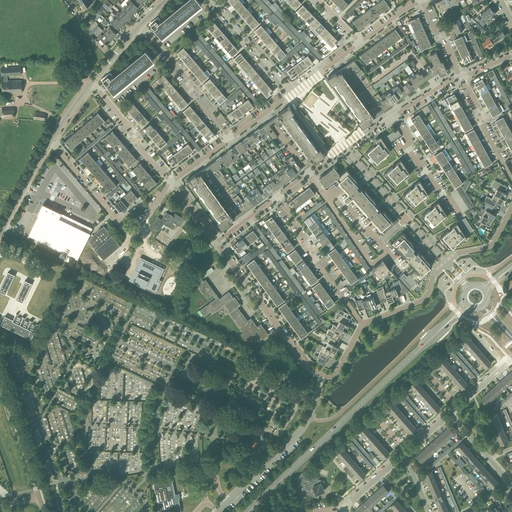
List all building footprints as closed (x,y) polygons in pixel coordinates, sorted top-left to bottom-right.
[(88,0),(86,0),(80,4),(83,10),(87,7),(87,6),(91,4),(88,0)] [(127,4),(137,12),(138,11),(136,10),(138,7),(130,0),(129,1),(128,0),(126,3),(127,4)] [(156,20),(150,24),(161,38),(162,37),(161,36),(164,34),(165,35),(165,34),(164,33),(168,31),(169,32),(169,31),(168,30),(171,28),(172,29),(171,27),(175,25),(176,26),(175,24),(178,22),(179,23),(180,23),(179,22),(182,19),(183,20),(182,19),(186,16),(187,17),(186,16),(189,13),(190,14),(190,13),(193,10),(194,11),(193,10),(197,7),(197,8),(198,8),(197,7),(200,4),(201,5),(197,0),(188,0),(160,23),(159,22),(160,22),(159,21),(160,20),(158,18),(157,17),(158,18),(156,20)] [(237,10),(243,4),(239,0),(238,0),(233,5),(237,10)] [(298,0),(295,0),(291,5),(293,7),(292,8),(294,10),(295,9),(302,3),(299,0),(298,0)] [(344,0),(338,6),(343,11),(349,4),(344,0)] [(376,0),(378,2),(384,10),(389,6),(384,0),(376,0)] [(441,11),(447,8),(442,0),(441,0),(437,3),(441,11)] [(442,0),(447,8),(453,5),(449,0),(442,0)] [(379,14),(384,10),(378,2),(373,6),(379,14)] [(135,14),(137,12),(127,4),(126,5),(125,5),(123,7),(124,8),(132,15),(134,12),(135,14)] [(241,15),(247,9),(243,4),(237,10),(241,15)] [(302,16),(308,10),(303,5),(297,11),(302,16)] [(374,18),(379,14),(373,6),(368,10),(374,18)] [(474,15),(471,19),(475,24),(478,21),(479,22),(480,21),(492,10),(489,7),(481,14),(480,13),(476,17),(474,15)] [(129,17),(132,15),(124,8),(121,11),(130,20),(131,18),(129,17)] [(242,16),(245,19),(251,14),(247,9),(241,15),(242,16)] [(306,20),(312,14),(308,10),(302,16),(306,20)] [(369,21),(374,18),(368,10),(363,14),(369,21)] [(478,21),(475,24),(484,33),(488,29),(484,25),(485,23),(485,24),(488,21),(496,13),(492,10),(480,21),(479,22),(478,21)] [(129,21),(130,20),(121,11),(119,13),(118,12),(116,14),(125,22),(127,19),(129,21)] [(123,24),(125,22),(116,14),(113,17),(114,18),(123,27),(125,26),(123,24)] [(249,24),(256,18),(251,14),(245,19),(249,24)] [(311,25),(317,19),(312,14),(306,20),(311,25)] [(364,25),(369,21),(363,14),(358,17),(364,25)] [(418,16),(409,21),(411,24),(412,26),(421,22),(418,16)] [(359,29),(364,25),(358,17),(353,21),(359,29)] [(122,28),(123,27),(114,18),(111,22),(112,23),(111,23),(118,29),(121,26),(122,28)] [(256,18),(249,24),(253,29),(260,23),(256,18)] [(315,29),(321,23),(317,19),(311,25),(313,27),(311,29),(313,31),(315,29)] [(450,30),(459,26),(456,20),(447,24),(450,30)] [(95,21),(89,28),(92,31),(98,24),(95,21)] [(218,27),(214,22),(208,28),(212,33),(218,27)] [(424,28),(421,22),(412,26),(414,32),(424,28)] [(319,34),(326,28),(321,23),(315,29),(319,34)] [(259,36),(265,30),(261,25),(255,31),(259,36)] [(459,26),(450,30),(453,36),(462,32),(459,26)] [(222,32),(218,27),(212,33),(216,37),(222,32)] [(105,33),(112,39),(117,34),(114,32),(116,31),(114,30),(113,29),(112,30),(110,28),(105,33)] [(324,38),(330,32),(326,28),(319,34),(324,38)] [(417,38),(426,34),(424,28),(414,32),(417,38)] [(402,37),(396,29),(391,33),(397,41),(402,37)] [(261,38),(263,41),(270,35),(265,30),(259,36),(261,38)] [(490,37),(485,40),(481,43),(482,44),(486,50),(494,44),(496,42),(506,35),(502,30),(492,37),(491,38),(490,37)] [(226,36),(222,32),(216,37),(220,42),(226,37),(226,36)] [(328,43),(334,37),(330,32),(324,38),(328,43)] [(101,34),(97,39),(99,41),(101,38),(107,44),(112,39),(105,33),(102,36),(101,34)] [(392,45),(397,41),(391,33),(386,37),(392,45)] [(420,44),(429,39),(426,34),(417,38),(420,44)] [(267,45),(274,40),(270,35),(263,41),(267,45)] [(457,45),(465,42),(462,36),(454,40),(457,45)] [(231,41),(226,37),(220,42),(224,47),(231,41)] [(334,37),(328,43),(333,47),(339,41),(334,37)] [(386,48),(392,45),(386,37),(380,40),(386,48)] [(429,39),(420,44),(422,49),(431,45),(429,39)] [(271,50),(278,45),(274,40),(267,45),(271,50)] [(381,52),(386,48),(380,40),(375,44),(381,52)] [(224,47),(228,52),(235,46),(233,44),(231,41),(224,47)] [(459,51),(467,48),(465,42),(457,45),(459,51)] [(376,56),(381,52),(375,44),(370,48),(376,56)] [(275,55),(282,49),(278,45),(271,50),(275,55)] [(232,57),(239,51),(235,46),(228,52),(232,57)] [(282,49),(275,55),(279,60),(286,54),(291,49),(288,46),(283,51),(282,49)] [(188,53),(184,48),(177,53),(181,58),(188,53)] [(371,60),(376,56),(370,48),(365,51),(371,60)] [(462,57),(470,53),(467,48),(459,51),(462,57)] [(110,74),(102,80),(113,93),(114,93),(113,92),(116,89),(117,90),(116,89),(120,86),(121,87),(120,86),(123,83),(124,84),(124,83),(127,80),(128,81),(127,80),(131,77),(131,78),(132,78),(131,77),(134,74),(135,75),(134,74),(138,71),(139,72),(138,71),(141,68),(142,70),(142,69),(142,68),(145,66),(146,67),(146,66),(145,65),(149,63),(149,64),(150,63),(149,62),(152,60),(153,61),(153,60),(145,50),(146,52),(112,79),(111,78),(112,77),(111,76),(112,76),(110,74),(109,73),(110,74)] [(368,62),(371,60),(365,51),(360,55),(366,63),(367,65),(369,63),(368,62)] [(438,72),(440,75),(441,75),(440,75),(447,72),(442,61),(441,62),(436,52),(429,55),(433,65),(431,66),(430,64),(425,68),(428,73),(426,75),(424,76),(426,80),(429,78),(438,72)] [(185,63),(192,57),(188,53),(181,58),(185,63)] [(238,64),(245,58),(241,53),(234,59),(238,64)] [(311,53),(303,59),(308,66),(313,63),(312,61),(316,58),(311,53)] [(470,53),(462,57),(465,63),(473,59),(470,53)] [(189,68),(196,62),(192,57),(185,63),(189,68)] [(249,63),(245,58),(238,64),(242,68),(249,63)] [(303,59),(298,63),(303,70),(308,66),(303,59)] [(354,60),(349,63),(351,66),(359,78),(364,74),(354,60)] [(193,73),(200,67),(196,62),(189,68),(193,73)] [(253,67),(249,63),(242,68),(246,73),(253,67)] [(298,63),(293,67),(298,74),(300,72),(303,70),(298,63)] [(370,111),(345,77),(349,73),(346,69),(351,66),(349,63),(333,75),(329,78),(333,83),(333,84),(335,82),(337,85),(335,86),(358,117),(359,116),(361,118),(359,120),(360,120),(364,125),(368,122),(379,114),(381,112),(384,111),(382,109),(380,110),(377,112),(374,108),(370,111)] [(211,65),(205,69),(209,74),(215,69),(211,65)] [(21,67),(1,68),(3,94),(22,93),(21,80),(7,81),(7,76),(21,75),(21,67)] [(198,77),(204,72),(200,67),(193,73),(198,77)] [(246,73),(250,78),(257,72),(255,70),(253,67),(246,73)] [(298,74),(293,67),(285,72),(284,70),(282,72),(286,77),(290,74),(293,78),(298,74)] [(485,74),(488,79),(493,77),(496,75),(493,70),(488,72),(489,73),(485,74)] [(421,84),(426,80),(424,76),(420,71),(415,75),(421,84)] [(202,82),(208,77),(204,72),(198,77),(202,82)] [(261,77),(257,72),(250,78),(254,83),(261,77)] [(159,82),(161,85),(168,79),(164,75),(157,80),(159,82)] [(421,84),(415,75),(416,76),(413,78),(411,75),(408,77),(416,88),(419,87),(418,86),(421,84)] [(265,82),(261,77),(254,83),(259,87),(265,82)] [(416,88),(408,77),(406,79),(408,82),(405,84),(411,92),(416,88)] [(161,85),(165,90),(172,84),(168,80),(168,79),(161,85)] [(208,89),(214,83),(210,79),(203,84),(208,89)] [(479,89),(486,84),(483,79),(475,83),(479,89)] [(265,82),(259,87),(260,89),(263,92),(269,86),(268,84),(265,82)] [(212,94),(218,88),(214,83),(208,89),(212,94)] [(411,92),(405,84),(403,86),(400,83),(397,85),(406,96),(411,92)] [(165,90),(169,95),(176,89),(174,87),(172,84),(165,90)] [(482,94),(489,90),(486,84),(479,89),(482,94)] [(406,96),(397,85),(395,87),(397,90),(394,92),(400,100),(403,97),(403,98),(406,96)] [(274,91),(269,86),(263,92),(267,97),(274,91)] [(216,99),(222,93),(218,88),(212,94),(216,99)] [(169,95),(173,99),(180,94),(176,89),(169,95)] [(485,100),(492,95),(489,90),(482,94),(485,100)] [(400,100),(394,92),(392,94),(389,91),(386,93),(395,104),(397,102),(396,102),(400,100)] [(222,93),(216,99),(220,103),(227,98),(222,93)] [(389,107),(378,93),(373,97),(382,109),(384,111),(389,107)] [(395,104),(386,93),(384,95),(386,98),(384,100),(379,93),(378,93),(389,107),(392,105),(392,106),(395,104)] [(173,99),(177,104),(184,98),(182,97),(180,94),(173,99)] [(447,98),(445,99),(448,105),(450,103),(457,99),(456,97),(454,94),(447,98)] [(488,105),(495,101),(492,95),(485,100),(488,105)] [(181,109),(188,103),(184,98),(177,104),(181,109)] [(450,103),(448,105),(451,110),(453,109),(460,105),(459,102),(457,99),(450,103)] [(248,110),(251,109),(254,106),(249,100),(243,103),(248,110)] [(436,103),(436,104),(434,101),(431,103),(436,111),(440,109),(436,103)] [(495,101),(488,105),(489,108),(491,111),(498,107),(501,105),(499,102),(497,103),(495,101)] [(129,112),(136,107),(132,102),(125,107),(129,112)] [(243,103),(238,107),(243,114),(248,110),(243,103)] [(430,104),(427,106),(429,108),(432,114),(435,112),(432,106),(430,104)] [(460,105),(453,109),(454,111),(454,112),(454,111),(456,114),(463,110),(462,108),(460,105)] [(183,111),(188,116),(194,111),(190,106),(183,111)] [(2,109),(2,118),(2,119),(14,118),(14,117),(14,107),(2,108),(2,109)] [(134,117),(140,111),(136,107),(129,112),(134,117)] [(238,118),(243,114),(238,107),(233,111),(238,118)] [(501,112),(498,107),(491,111),(494,116),(501,112)] [(304,169),(318,159),(324,154),(319,148),(318,149),(316,151),(314,149),(316,147),(294,116),(292,117),(290,115),(292,113),(287,108),(283,111),(270,120),(268,122),(272,129),(275,127),(282,122),(307,157),(299,162),(297,163),(302,170),(304,169)] [(463,110),(456,114),(459,120),(466,116),(465,113),(463,110)] [(138,122),(144,116),(140,111),(134,117),(138,122)] [(194,111),(188,116),(192,121),(198,115),(196,113),(194,111)] [(233,122),(238,118),(233,111),(228,115),(233,122)] [(33,117),(34,119),(45,121),(46,119),(47,116),(45,113),(36,112),(34,114),(33,117)] [(94,117),(100,125),(105,121),(98,113),(94,117)] [(338,130),(338,123),(336,121),(335,121),(325,114),(323,114),(323,116),(325,116),(329,119),(329,126),(326,126),(329,127),(331,130),(328,130),(328,134),(332,139),(335,141),(340,137),(342,135),(344,133),(342,130),(340,133),(337,131),(338,130)] [(415,125),(422,120),(419,114),(411,119),(415,125)] [(192,121),(196,126),(202,120),(201,118),(198,115),(192,121)] [(144,116),(138,122),(142,127),(148,121),(144,116)] [(466,116),(459,120),(462,125),(469,121),(468,119),(466,116)] [(95,129),(100,125),(94,117),(89,121),(95,129)] [(504,117),(496,121),(499,127),(507,122),(504,117)] [(202,120),(196,126),(200,130),(206,125),(204,122),(202,120)] [(418,130),(426,125),(422,120),(415,125),(418,130)] [(90,133),(95,129),(89,121),(84,125),(90,133)] [(465,131),(472,127),(469,121),(462,125),(465,131)] [(268,122),(263,126),(273,140),(278,137),(272,129),(268,122)] [(501,129),(502,132),(510,128),(507,122),(499,127),(501,129)] [(148,133),(154,128),(150,123),(143,128),(148,133)] [(85,137),(90,133),(84,125),(79,129),(85,137)] [(204,135),(211,130),(206,125),(200,130),(204,135)] [(422,135),(429,130),(426,125),(418,130),(422,135)] [(259,128),(257,129),(263,138),(268,134),(273,140),(263,126),(260,128),(259,127),(259,128)] [(152,138),(159,132),(154,128),(148,133),(152,138)] [(511,134),(511,131),(510,128),(502,132),(505,138),(511,134)] [(81,141),(85,137),(79,129),(74,133),(81,141)] [(251,134),(257,142),(260,140),(260,141),(263,139),(262,138),(263,138),(257,129),(255,131),(251,134)] [(390,152),(386,145),(401,135),(397,129),(381,140),(379,137),(375,140),(377,143),(374,146),(373,145),(365,152),(365,153),(365,154),(374,164),(375,164),(376,164),(384,157),(383,156),(385,155),(385,156),(390,152)] [(469,139),(477,135),(474,129),(466,134),(469,139)] [(211,130),(204,135),(208,140),(215,134),(211,130)] [(425,140),(433,136),(429,130),(422,135),(425,140)] [(109,142),(116,136),(112,131),(105,137),(109,142)] [(156,143),(163,137),(159,132),(152,138),(156,143)] [(76,145),(81,141),(74,133),(69,138),(76,145)] [(246,137),(254,149),(257,147),(254,144),(257,142),(251,134),(249,136),(248,135),(246,137)] [(469,139),(472,145),(480,140),(478,137),(477,135),(469,139)] [(113,147),(121,141),(116,136),(109,142),(113,147)] [(163,137),(156,143),(158,145),(160,148),(167,142),(168,141),(164,136),(163,137)] [(428,146),(436,141),(433,136),(425,140),(428,146)] [(241,141),(240,141),(246,150),(249,148),(251,151),(254,149),(246,137),(244,139),(241,141)] [(71,149),(76,145),(69,138),(64,142),(71,149)] [(475,150),(483,146),(480,140),(472,145),(475,150)] [(117,152),(125,145),(121,141),(113,147),(117,152)] [(235,146),(241,154),(244,151),(245,152),(247,151),(246,150),(240,141),(235,145),(235,146)] [(436,141),(428,146),(432,151),(439,146),(436,141)] [(196,142),(193,145),(197,150),(198,152),(201,150),(202,149),(196,142)] [(183,147),(188,154),(194,150),(189,143),(183,147)] [(121,157),(129,150),(125,145),(117,152),(121,157)] [(166,145),(157,153),(159,156),(168,148),(166,145)] [(229,149),(237,161),(240,159),(238,155),(241,154),(235,146),(232,148),(232,147),(229,149)] [(479,156),(486,151),(483,146),(475,150),(479,156)] [(178,148),(176,149),(178,151),(183,158),(188,154),(183,147),(180,150),(178,148)] [(224,154),(230,161),(232,159),(235,163),(237,161),(229,149),(227,151),(228,151),(224,154)] [(125,161),(133,155),(129,150),(121,157),(125,161)] [(438,161),(445,156),(442,150),(435,155),(438,161)] [(178,161),(183,158),(178,151),(173,155),(178,161)] [(482,161),(489,157),(486,151),(479,156),(482,161)] [(84,163),(92,157),(88,152),(80,158),(84,163)] [(218,157),(224,165),(230,161),(224,154),(221,156),(221,155),(218,157)] [(133,155),(125,161),(130,166),(137,160),(133,155)] [(173,165),(178,161),(173,155),(168,158),(173,165)] [(287,160),(292,166),(297,174),(302,170),(297,163),(292,156),(287,160)] [(441,166),(449,161),(445,156),(438,161),(441,166)] [(92,157),(84,163),(88,168),(96,161),(92,157)] [(217,159),(213,162),(224,176),(219,169),(224,165),(218,157),(217,158),(217,159)] [(489,157),(482,161),(485,167),(492,163),(489,157)] [(384,174),(384,175),(393,185),(394,185),(403,178),(402,177),(405,174),(406,176),(406,177),(410,175),(401,160),(395,163),(396,164),(393,167),(392,166),(384,174)] [(92,173),(100,166),(96,161),(88,168),(92,173)] [(445,171),(452,167),(449,161),(441,166),(445,171)] [(213,162),(208,165),(213,172),(219,180),(224,176),(213,162)] [(137,175),(144,168),(140,163),(133,170),(137,175)] [(193,186),(219,222),(217,223),(222,230),(231,223),(230,222),(240,215),(243,213),(238,206),(236,208),(229,213),(204,179),(211,174),(213,172),(208,165),(206,167),(196,175),(195,174),(186,181),(191,187),(193,186)] [(284,167),(292,178),(294,177),(294,176),(297,174),(292,166),(289,168),(287,165),(284,167)] [(452,167),(445,171),(446,174),(448,177),(456,172),(458,171),(454,165),(452,167)] [(100,166),(92,173),(97,177),(104,171),(100,166)] [(292,178),(284,167),(281,169),(283,172),(281,174),(286,182),(290,179),(290,180),(292,178)] [(356,181),(346,169),(339,176),(338,174),(339,174),(334,167),(319,178),(326,188),(328,187),(327,186),(335,180),(348,194),(343,198),(347,202),(351,198),(366,215),(362,219),(365,223),(370,219),(381,231),(380,232),(382,234),(394,223),(384,212),(382,213),(373,204),(375,202),(365,190),(363,192),(355,183),(356,181)] [(141,179),(148,173),(144,168),(137,175),(141,179)] [(101,182),(108,175),(104,171),(97,177),(101,182)] [(452,182),(459,177),(456,172),(448,177),(452,182)] [(145,184),(153,178),(148,173),(141,179),(145,184)] [(273,175),(281,186),(284,185),(283,184),(286,182),(281,174),(278,176),(276,173),(273,175)] [(105,187),(113,180),(108,175),(101,182),(105,187)] [(270,182),(276,190),(279,187),(279,188),(281,186),(273,175),(270,177),(273,180),(270,182)] [(459,177),(452,182),(455,188),(463,183),(459,177)] [(153,178),(145,184),(149,189),(157,182),(153,178)] [(113,180),(105,187),(109,192),(117,185),(113,180)] [(465,192),(470,181),(468,180),(466,181),(462,188),(464,190),(465,192)] [(494,194),(503,199),(506,194),(504,192),(506,187),(507,187),(495,180),(492,186),(497,189),(494,194)] [(267,184),(264,186),(270,194),(276,190),(270,182),(269,181),(267,183),(267,184)] [(420,198),(423,196),(425,197),(425,198),(429,196),(419,181),(414,184),(415,186),(412,188),(411,187),(402,195),(412,207),(421,199),(420,198)] [(257,187),(265,198),(267,197),(267,196),(270,194),(264,186),(262,188),(259,185),(257,187)] [(304,191),(310,197),(315,194),(314,193),(316,191),(313,186),(310,188),(309,187),(304,191)] [(254,189),(251,191),(253,194),(259,202),(262,199),(263,200),(265,198),(257,187),(254,189)] [(126,194),(133,201),(137,197),(131,189),(126,194)] [(305,201),(310,197),(304,191),(299,194),(305,201)] [(128,206),(133,201),(126,194),(121,198),(128,206)] [(249,194),(246,195),(248,198),(254,206),(256,205),(256,204),(259,202),(253,194),(250,196),(249,194)] [(300,205),(305,201),(299,194),(294,198),(300,205)] [(486,196),(483,202),(496,208),(495,208),(498,203),(500,204),(503,199),(494,194),(492,199),(486,196)] [(238,206),(243,213),(248,209),(238,195),(233,199),(238,206)] [(245,200),(243,202),(248,209),(251,207),(252,208),(254,206),(248,198),(246,195),(243,197),(245,200)] [(118,200),(116,202),(117,203),(123,210),(128,206),(121,198),(120,196),(117,199),(118,200)] [(294,209),(300,205),(294,198),(289,202),(294,209)] [(439,219),(442,217),(444,219),(443,219),(444,219),(447,217),(438,202),(433,205),(434,207),(430,209),(421,216),(431,228),(440,220),(439,219)] [(485,210),(483,215),(492,220),(495,215),(492,213),(495,208),(496,209),(496,208),(483,202),(486,203),(484,210),(485,210)] [(123,210),(117,203),(114,205),(120,212),(121,212),(123,210)] [(321,208),(323,211),(324,209),(326,212),(330,210),(325,204),(321,208)] [(29,234),(29,235),(63,252),(63,253),(61,257),(61,258),(68,261),(70,258),(71,256),(77,259),(80,254),(92,260),(105,234),(92,228),(91,228),(90,227),(61,213),(57,211),(57,212),(44,205),(39,215),(38,217),(37,220),(35,222),(34,225),(33,227),(32,230),(31,232),(29,234)] [(183,220),(173,213),(171,216),(165,212),(161,218),(157,216),(150,226),(157,231),(161,224),(172,231),(176,225),(178,227),(183,220)] [(312,215),(305,220),(308,225),(315,220),(312,215)] [(489,225),(492,220),(483,215),(480,220),(479,219),(474,224),(484,230),(485,229),(484,229),(486,224),(489,225)] [(269,226),(275,221),(272,216),(265,221),(269,226)] [(461,244),(460,243),(458,240),(459,239),(461,241),(468,240),(465,236),(473,230),(465,218),(460,221),(460,222),(457,224),(457,223),(451,226),(452,228),(449,230),(448,229),(440,237),(448,247),(461,244)] [(312,230),(319,225),(315,220),(308,225),(312,230)] [(272,232),(279,227),(275,221),(269,226),(272,232)] [(258,227),(257,227),(255,224),(253,226),(258,234),(262,232),(258,227)] [(323,230),(325,229),(321,224),(319,225),(312,230),(316,235),(323,230)] [(276,237),(283,232),(279,227),(272,232),(276,237)] [(253,241),(258,237),(253,230),(248,234),(253,241)] [(327,235),(323,230),(316,235),(320,241),(327,235)] [(280,242),(287,237),(283,232),(276,237),(280,242)] [(402,264),(406,260),(415,269),(407,277),(404,273),(399,277),(409,289),(417,282),(420,286),(422,279),(422,278),(424,277),(425,277),(429,263),(422,255),(420,256),(410,245),(412,244),(402,233),(390,243),(392,245),(393,245),(404,257),(400,261),(401,262),(402,264)] [(248,245),(253,241),(248,234),(243,238),(248,245)] [(330,240),(327,235),(320,241),(323,246),(330,240)] [(283,247),(290,242),(287,237),(280,242),(283,247)] [(243,249),(248,245),(243,238),(238,241),(243,249)] [(330,240),(323,246),(327,251),(334,246),(330,240)] [(238,252),(243,249),(238,241),(233,245),(238,252)] [(290,242),(283,247),(287,252),(294,247),(290,242)] [(335,248),(328,253),(332,258),(339,253),(341,251),(338,246),(335,248)] [(293,259),(299,254),(296,249),(289,254),(293,259)] [(336,263),(343,258),(339,253),(332,258),(336,263)] [(296,264),(303,259),(299,254),(293,259),(296,264)] [(340,268),(347,263),(343,258),(336,263),(340,268)] [(132,277),(130,280),(156,293),(162,281),(161,280),(161,282),(157,280),(163,269),(141,259),(135,270),(139,272),(136,278),(132,277)] [(251,269),(258,264),(254,259),(247,264),(251,269)] [(300,269),(307,264),(303,259),(296,264),(300,269)] [(390,271),(383,260),(372,269),(379,279),(390,271)] [(343,273),(350,268),(347,263),(340,268),(343,273)] [(11,264),(8,271),(20,276),(23,269),(11,264)] [(255,275),(262,269),(258,264),(251,269),(255,275)] [(300,269),(296,272),(300,277),(304,274),(311,269),(308,267),(307,264),(300,269)] [(347,278),(354,273),(350,268),(343,273),(347,278)] [(258,280),(265,274),(262,269),(255,275),(258,280)] [(307,279),(314,275),(311,269),(304,274),(307,279)] [(0,291),(5,295),(15,275),(8,272),(0,288),(0,291)] [(353,287),(369,276),(367,272),(346,287),(349,291),(353,288),(353,287)] [(354,273),(347,278),(351,283),(358,278),(354,273)] [(195,277),(193,279),(194,280),(205,295),(207,299),(213,294),(216,298),(199,310),(204,316),(210,311),(211,313),(215,311),(216,311),(222,307),(221,306),(224,304),(230,312),(229,312),(241,329),(244,332),(241,334),(245,341),(254,335),(255,337),(257,335),(255,332),(257,331),(260,336),(262,339),(269,334),(266,331),(261,324),(257,326),(251,318),(248,320),(246,316),(245,316),(238,308),(237,307),(240,305),(237,301),(239,300),(240,299),(237,295),(234,297),(233,297),(229,291),(219,298),(214,291),(206,280),(205,279),(204,280),(203,280),(200,276),(199,274),(195,277)] [(262,285),(269,280),(265,274),(258,280),(262,285)] [(314,275),(307,279),(311,285),(318,280),(314,275)] [(297,287),(301,285),(302,284),(300,281),(298,279),(297,279),(294,282),(297,287)] [(32,284),(25,280),(16,299),(23,303),(32,284)] [(266,290),(273,285),(269,280),(262,285),(266,290)] [(390,290),(393,300),(399,297),(398,295),(403,293),(404,293),(399,280),(392,283),(395,288),(390,290)] [(316,292),(323,287),(320,282),(313,287),(316,292)] [(270,295),(277,290),(273,285),(266,290),(270,295)] [(320,297),(327,292),(323,287),(316,292),(320,297)] [(382,287),(376,289),(382,302),(381,301),(387,299),(388,302),(393,300),(390,290),(385,292),(382,287)] [(371,293),(366,295),(367,299),(371,309),(377,306),(376,304),(381,301),(381,302),(382,302),(376,289),(377,292),(372,296),(371,293)] [(273,300),(280,295),(277,290),(270,295),(273,300)] [(324,302),(331,297),(327,292),(320,297),(324,302)] [(280,295),(273,300),(277,305),(284,300),(280,295)] [(310,297),(306,299),(310,304),(313,302),(316,300),(312,295),(310,297)] [(331,297),(324,302),(328,307),(335,302),(331,297)] [(371,309),(367,299),(362,301),(362,300),(355,301),(354,298),(359,311),(359,310),(364,308),(366,311),(371,309)] [(282,312),(289,307),(286,302),(279,307),(282,312)] [(286,317),(293,312),(289,307),(282,312),(286,317)] [(337,313),(334,319),(339,321),(337,326),(346,331),(349,326),(346,324),(349,319),(350,320),(350,319),(346,317),(348,314),(340,310),(338,313),(337,313)] [(290,323),(297,317),(293,312),(286,317),(290,323)] [(36,330),(39,324),(16,314),(14,320),(5,316),(1,325),(32,339),(36,330)] [(294,328),(302,322),(300,320),(299,321),(297,317),(290,323),(294,328)] [(297,333),(304,328),(301,323),(302,322),(294,328),(297,333)] [(127,327),(145,335),(147,331),(129,323),(127,327)] [(329,328),(326,334),(338,340),(341,335),(343,336),(346,331),(337,326),(334,325),(331,329),(329,328)] [(304,328),(297,333),(301,338),(308,333),(304,328)] [(146,336),(163,342),(164,338),(148,332),(146,336)] [(326,334),(323,340),(327,342),(328,343),(326,347),(323,346),(335,352),(338,347),(335,346),(338,340),(326,334)] [(464,345),(470,339),(466,335),(460,340),(464,345)] [(468,350),(475,344),(470,339),(464,345),(468,350)] [(472,354),(479,349),(475,344),(468,350),(472,354)] [(332,358),(335,352),(323,346),(318,356),(315,355),(327,362),(327,361),(329,356),(332,358)] [(476,359),(483,353),(479,349),(472,354),(476,359)] [(480,364),(487,358),(483,353),(476,359),(480,364)] [(440,366),(447,360),(443,355),(436,361),(440,366)] [(487,358),(480,364),(485,368),(491,363),(487,358)] [(444,371),(451,365),(447,360),(440,366),(444,371)] [(449,375),(455,369),(451,365),(444,371),(449,375)] [(453,380),(459,374),(455,369),(449,375),(453,380)] [(457,385),(463,379),(459,374),(453,380),(457,385)] [(506,388),(510,384),(505,377),(500,382),(506,388)] [(463,379),(457,385),(461,389),(468,384),(463,379)] [(413,390),(419,384),(415,380),(409,385),(413,390)] [(501,392),(506,388),(500,382),(495,386),(501,392)] [(417,395),(424,389),(419,384),(413,390),(417,395)] [(496,396),(501,392),(495,386),(491,390),(496,396)] [(421,399),(428,394),(424,389),(417,395),(421,399)] [(492,400),(496,396),(491,390),(486,394),(492,400)] [(425,404),(432,398),(428,394),(421,399),(425,404)] [(487,405),(492,400),(486,394),(481,398),(487,405)] [(430,409),(436,403),(432,398),(425,404),(430,409)] [(141,400),(139,424),(145,424),(146,408),(147,408),(148,400),(141,400)] [(389,411),(396,405),(392,401),(385,406),(389,411)] [(436,403),(430,409),(434,414),(440,408),(436,403)] [(394,416),(400,410),(396,405),(389,411),(394,416)] [(398,420),(404,415),(400,410),(394,416),(398,420)] [(491,422),(499,418),(497,412),(489,416),(491,422)] [(402,425),(408,419),(404,415),(398,420),(402,425)] [(493,427),(501,424),(499,418),(491,422),(493,427)] [(406,430),(412,424),(408,419),(402,425),(406,430)] [(412,424),(406,430),(410,434),(417,429),(412,424)] [(496,433),(504,430),(501,424),(493,427),(496,433)] [(362,435),(369,429),(364,425),(358,430),(362,435)] [(444,431),(450,438),(454,434),(449,427),(444,431)] [(366,440),(373,434),(369,429),(362,435),(366,440)] [(498,439),(506,436),(504,430),(496,433),(498,439)] [(445,442),(450,438),(444,431),(439,436),(445,442)] [(373,434),(366,440),(370,444),(377,439),(373,434)] [(440,446),(445,442),(439,436),(435,440),(440,446)] [(506,436),(498,439),(501,445),(509,442),(506,436)] [(253,439),(252,439),(248,448),(254,451),(255,448),(256,449),(259,445),(257,444),(258,442),(257,441),(258,439),(254,437),(253,439)] [(374,449),(381,443),(377,439),(370,444),(374,449)] [(436,450),(440,446),(435,440),(430,444),(436,450)] [(462,442),(455,448),(462,455),(468,449),(462,442)] [(379,454),(385,448),(381,443),(374,449),(379,454)] [(341,446),(334,452),(338,456),(345,450),(345,451),(347,449),(343,444),(341,446)] [(431,454),(436,450),(430,444),(425,448),(431,454)] [(385,448),(379,454),(383,459),(389,453),(385,448)] [(426,458),(431,454),(425,448),(421,452),(426,458)] [(468,462),(474,456),(468,449),(462,455),(468,462)] [(345,450),(338,456),(342,461),(349,455),(345,451),(345,450)] [(422,463),(426,458),(421,452),(416,456),(422,463)] [(346,466),(353,460),(349,455),(342,461),(346,466)] [(474,469),(481,463),(474,456),(468,462),(474,469)] [(351,470),(357,464),(353,460),(346,466),(351,470)] [(474,469),(472,471),(474,473),(476,471),(480,476),(487,470),(481,463),(474,469)] [(355,475),(361,469),(357,464),(351,470),(355,475)] [(361,469),(355,475),(359,480),(366,474),(361,469)] [(426,480),(434,476),(431,470),(423,474),(426,480)] [(486,483),(493,477),(487,470),(480,476),(486,483)] [(319,499),(319,498),(318,498),(319,494),(320,494),(320,493),(324,491),(322,486),(323,486),(323,485),(324,481),(325,482),(325,481),(302,473),(294,480),(296,490),(319,499)] [(428,485),(436,482),(434,476),(426,480),(428,485)] [(463,476),(458,480),(465,488),(470,484),(463,476)] [(493,477),(486,483),(492,490),(499,484),(493,477)] [(154,484),(159,511),(162,511),(175,508),(176,510),(176,511),(180,511),(181,511),(181,508),(180,507),(179,499),(180,498),(178,498),(178,494),(175,495),(173,484),(172,481),(166,482),(165,482),(162,483),(157,484),(154,484)] [(431,491),(438,488),(436,482),(428,485),(431,491)] [(378,489),(384,495),(389,491),(392,495),(395,493),(389,486),(386,488),(383,485),(378,489)] [(433,497),(441,493),(438,488),(431,491),(433,497)] [(379,500),(384,495),(378,489),(374,493),(379,500)] [(375,504),(379,500),(374,493),(369,497),(375,504)] [(435,503),(443,499),(441,493),(433,497),(435,503)] [(370,508),(375,504),(369,497),(364,501),(370,508)] [(443,499),(435,503),(438,508),(446,505),(443,499)] [(394,510),(401,504),(396,500),(390,505),(394,510)] [(365,511),(370,508),(364,501),(360,505),(365,511)]
